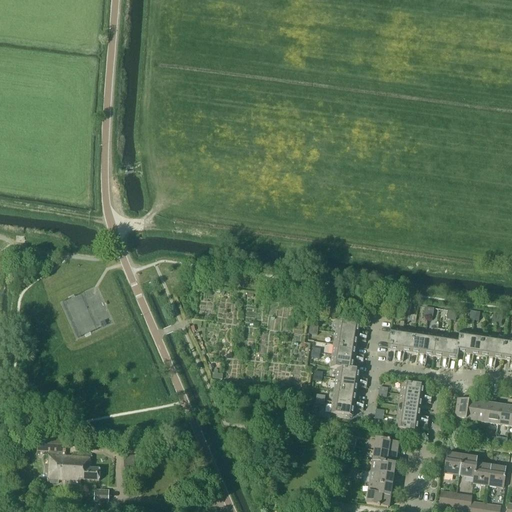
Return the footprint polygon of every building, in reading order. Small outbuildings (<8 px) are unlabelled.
[(410,306),(401,305),(400,313),(409,314),(410,306)] [(433,310),(424,308),(423,316),(432,318),(433,310)] [(456,313),(447,311),(446,320),(455,322),(456,313)] [(470,312),(469,320),(478,321),(479,313),(470,312)] [(501,317),(492,315),(491,324),(500,325),(501,317)] [(333,344),(356,348),(359,325),(337,322),(333,344)] [(309,325),(308,335),(316,336),(318,327),(309,325)] [(411,354),(414,332),(391,329),(388,351),(411,354)] [(437,336),(414,332),(411,354),(434,358),(437,336)] [(458,354),(480,358),(483,336),(460,332),(459,339),(460,339),(458,354)] [(437,336),(434,358),(457,361),(458,354),(460,339),(459,339),(437,336)] [(480,358),(503,361),(506,339),(483,336),(480,358)] [(503,361),(511,362),(511,339),(506,339),(503,361)] [(337,368),(352,370),(356,348),(333,344),(330,368),(337,369),(337,368)] [(310,358),(318,359),(320,350),(311,349),(310,358)] [(334,391),(356,394),(359,371),(352,370),(337,368),(337,369),(334,391)] [(314,372),(312,381),(321,383),(322,373),(314,372)] [(395,430),(417,433),(424,387),(402,384),(395,430)] [(379,388),(377,397),(386,398),(387,389),(379,388)] [(356,394),(334,391),(330,414),(352,418),(356,394)] [(466,421),(470,394),(465,393),(464,401),(457,401),(454,419),(466,421)] [(476,422),(479,404),(473,403),(474,395),(470,394),(466,421),(476,422)] [(316,395),(315,405),(323,406),(324,397),(316,395)] [(487,424),(491,397),(486,397),(485,405),(479,404),(476,422),(487,424)] [(498,426),(500,407),(495,406),(496,398),(491,397),(487,424),(498,426)] [(508,427),(511,402),(511,400),(508,400),(506,408),(500,407),(498,426),(508,427)] [(375,410),(374,419),(382,421),(384,412),(375,410)] [(92,455),(76,454),(72,454),(72,457),(66,457),(66,454),(65,454),(66,441),(38,440),(37,449),(49,450),(47,483),(80,485),(80,481),(99,482),(100,469),(91,469),(92,455)] [(374,451),(396,455),(398,444),(376,440),(374,451)] [(345,447),(343,456),(350,458),(351,448),(345,447)] [(373,462),(394,465),(396,455),(374,451),(373,462)] [(444,475),(459,477),(462,457),(447,455),(444,475)] [(476,465),(477,459),(462,457),(459,477),(473,479),(474,479),(476,465)] [(371,473),(393,476),(394,465),(373,462),(371,473)] [(473,485),(488,487),(491,467),(476,465),(474,479),(473,479),(473,485)] [(503,490),(506,470),(491,467),(488,487),(503,490)] [(349,471),(340,469),(338,478),(348,479),(349,471)] [(370,483),(391,487),(393,476),(371,473),(370,483)] [(368,494),(389,497),(391,487),(370,483),(368,494)] [(93,502),(108,503),(108,491),(94,490),(93,502)] [(366,505),(388,508),(389,497),(368,494),(366,505)] [(468,511),(476,511),(477,510),(469,508),(470,502),(463,501),(462,508),(469,509),(468,511)]
